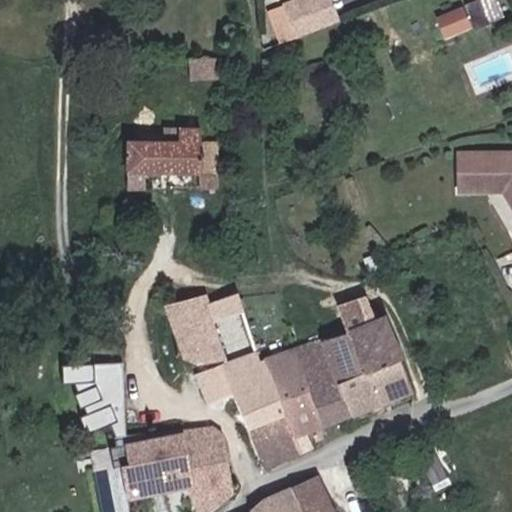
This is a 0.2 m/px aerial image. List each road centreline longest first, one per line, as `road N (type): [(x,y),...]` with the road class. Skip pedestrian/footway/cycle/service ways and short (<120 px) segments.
road 1 (track): [(287,280),(260,0)]
road 2 (residential): [(260,490),(239,432),(177,397),(142,346),(142,303),(166,272)]
road 3 (unclassified): [(287,280),(383,297),(432,412)]
road 4 (unclassified): [(432,412),(260,490)]
